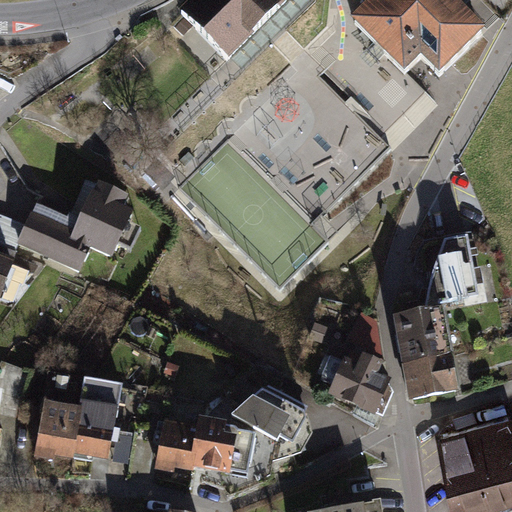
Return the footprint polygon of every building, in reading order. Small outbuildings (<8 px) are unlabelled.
[(309,0),(198,0),(182,15),(238,74),(312,3),(309,0)] [(496,44),(450,0),(351,0),(352,0),(361,9),(374,22),(354,42),(408,95),(426,77),(446,95),(496,44)] [(364,24),(336,8),(312,48),(333,60),(347,37),(354,41),(364,24)] [(74,231),(36,213),(17,251),(83,283),(95,260),(122,273),(144,227),(89,200),(74,231)] [(483,312),(471,243),(426,251),(438,319),(483,312)] [(0,299),(16,306),(29,274),(0,261),(0,299)] [(459,404),(446,323),(401,331),(415,412),(459,404)] [(345,370),(332,396),(383,421),(396,394),(381,387),(386,377),(363,366),(358,376),(345,370)] [(262,397),(232,423),(293,458),(314,423),(262,397)] [(122,422),(46,408),(35,465),(111,479),(122,422)] [(505,511),(511,510),(511,418),(440,440),(461,511),(505,511)] [(253,441),(169,425),(159,478),(187,484),(188,477),(244,488),(253,441)]
